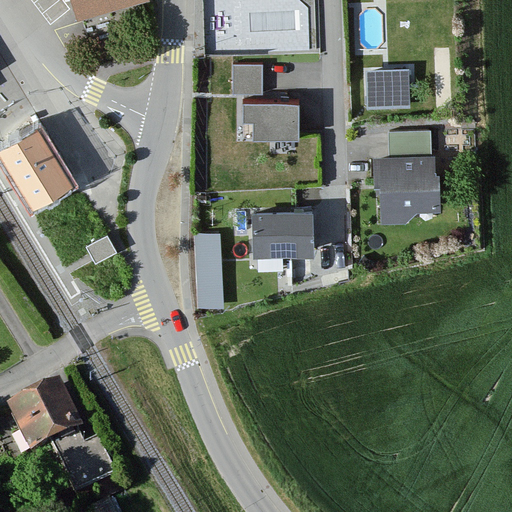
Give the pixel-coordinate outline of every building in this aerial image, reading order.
[(74,0),(77,9),(110,0),(74,0)] [(259,67),(228,67),(228,102),(241,102),(241,123),(251,123),(251,141),(296,141),(296,103),(259,103),(259,67)] [(372,103),(408,103),(407,72),(372,73),(372,103)] [(35,129),(0,149),(0,153),(28,202),(65,180),(35,129)] [(388,159),(377,160),(381,220),(440,216),(436,158),(421,159),(419,136),(387,138),(388,159)] [(313,212),(252,212),(252,261),(313,261),(313,212)] [(97,260),(118,249),(110,234),(89,245),(97,260)] [(219,303),(218,234),(194,234),(194,303),(219,303)] [(56,391),(4,415),(25,460),(48,449),(71,500),(113,480),(93,437),(80,443),(56,391)]
